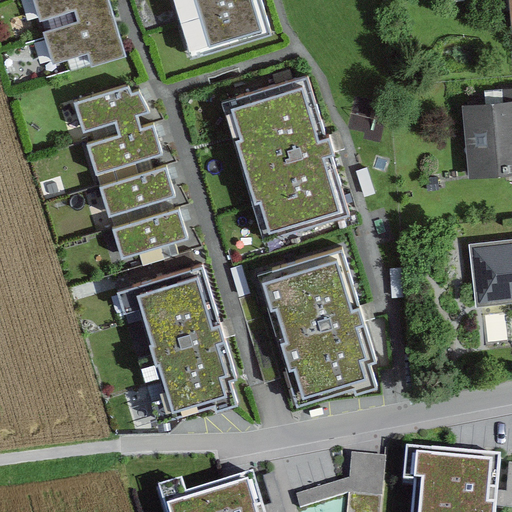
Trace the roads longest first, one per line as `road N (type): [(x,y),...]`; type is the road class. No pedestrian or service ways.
road 1 (residential): [(120,444),(265,439),(511,392)]
road 2 (track): [(0,458),(120,444)]
